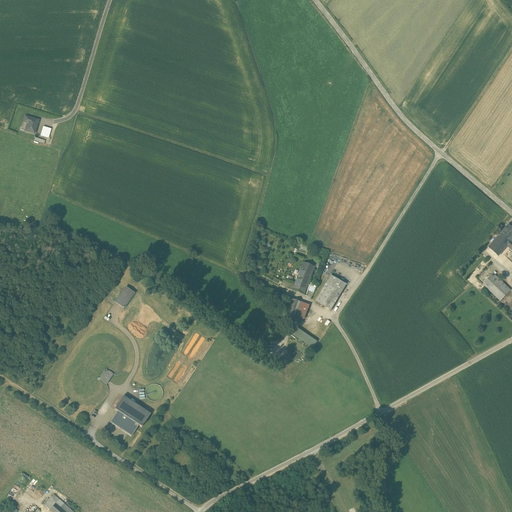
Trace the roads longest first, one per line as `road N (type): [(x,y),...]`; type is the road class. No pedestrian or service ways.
road 1 (unclassified): [(200,511),(511,339)]
road 2 (unclassified): [(511,214),(411,125),(315,0)]
road 3 (unknown): [(327,294),(300,279),(310,243),(372,257)]
